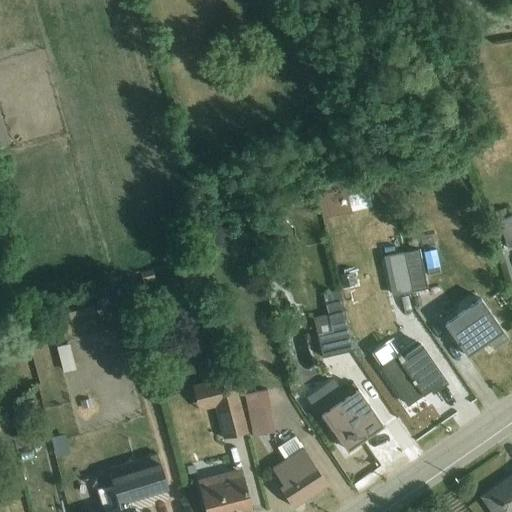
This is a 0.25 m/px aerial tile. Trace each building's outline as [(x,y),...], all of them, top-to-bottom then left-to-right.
[(220,43),(207,47),(213,66),(226,62),(220,43)] [(0,115),(0,146),(9,144),(0,115)] [(511,216),(498,221),(507,248),(511,245),(511,216)] [(419,249),(403,252),(411,292),(427,289),(419,249)] [(199,266),(183,267),(184,289),(194,288),(194,281),(199,281),(199,266)] [(327,314),(312,317),(321,357),(352,350),(338,289),(322,293),(327,314)] [(89,291),(54,300),(55,306),(65,304),(69,321),(95,314),(89,291)] [(480,299),(444,323),(466,355),(482,344),(480,342),(486,338),(493,349),(507,339),(480,299)] [(61,307),(44,312),(48,325),(65,321),(61,307)] [(68,344),(56,347),(63,373),(75,370),(68,344)] [(393,345),(375,357),(407,404),(429,388),(432,391),(445,382),(419,344),(401,356),(393,345)] [(233,375),(210,381),(216,407),(214,407),(222,438),(247,431),(233,375)] [(347,402),(360,393),(354,383),(342,391),(333,377),(306,397),(330,432),(333,430),(324,418),(337,408),(334,403),(344,397),(347,402)] [(266,390),(244,394),(251,435),(274,431),(266,390)] [(324,418),(333,430),(347,450),(363,439),(361,437),(365,434),(367,436),(383,425),(360,393),(347,402),(344,397),(334,403),(337,408),(324,418)] [(33,401),(12,406),(17,425),(38,419),(33,401)] [(56,430),(42,434),(47,455),(61,451),(56,430)] [(284,458),(270,467),(281,484),(278,486),(292,507),(327,485),(295,436),(278,448),(284,458)] [(119,509),(109,511),(134,511),(132,505),(128,506),(126,501),(167,488),(156,453),(106,469),(119,509)] [(252,511),(241,468),(197,479),(205,511),(252,511)] [(511,511),(511,474),(481,496),(491,511),(511,511)]
